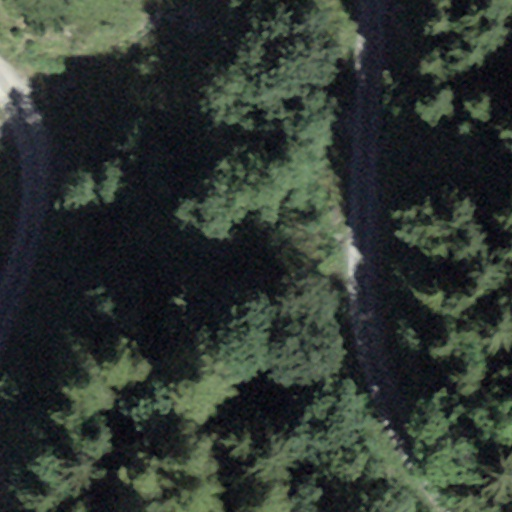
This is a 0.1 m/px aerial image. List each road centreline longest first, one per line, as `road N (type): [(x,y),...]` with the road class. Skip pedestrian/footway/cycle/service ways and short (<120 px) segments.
road 1 (track): [(467,511),(400,397),(369,313),(366,0)]
road 2 (track): [(0,80),(28,105),(43,153),(40,211),(0,339)]
